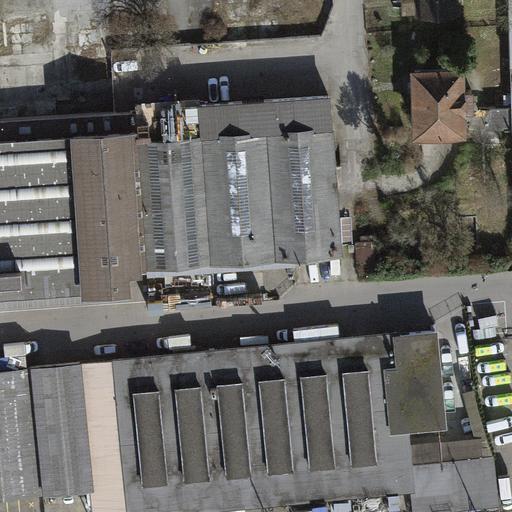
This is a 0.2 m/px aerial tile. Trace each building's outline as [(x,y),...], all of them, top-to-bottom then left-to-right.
[(266,0),(268,13),(304,11),(303,0),(266,0)] [(410,0),(411,16),(459,16),(459,0),(410,0)] [(220,4),(221,17),(249,15),(248,2),(220,4)] [(83,29),(84,63),(113,62),(112,28),(83,29)] [(408,69),(409,138),(459,136),(458,68),(408,69)] [(135,116),(147,271),(244,264),(344,256),(332,101),(135,116)] [(130,272),(147,271),(135,116),(0,125),(0,298),(132,288),(130,272)] [(91,487),(92,511),(127,511),(411,486),(413,507),(499,499),(494,452),(484,453),(482,432),(406,439),(405,427),(448,423),(439,327),(79,360),(91,487)] [(91,487),(79,360),(32,364),(44,492),(91,487)] [(0,495),(44,492),(32,364),(0,367),(0,495)]
